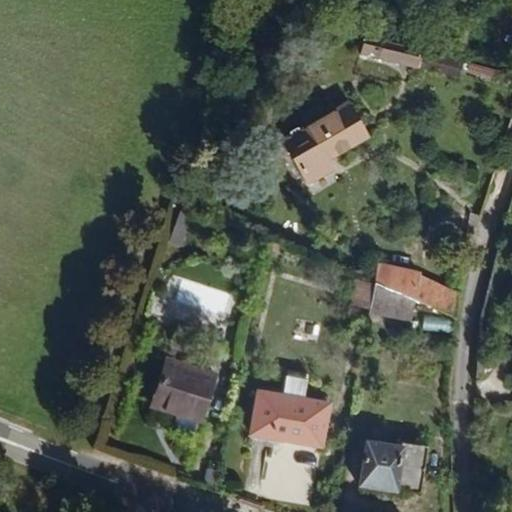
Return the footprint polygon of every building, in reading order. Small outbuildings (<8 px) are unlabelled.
[(422,32),(423,24),(387,14),(384,31),(414,39),(415,31),(422,32)] [(443,45),(446,29),(440,28),(438,44),(443,45)] [(463,50),(467,34),(446,29),(443,45),(463,50)] [(482,54),(485,38),(467,34),(463,50),(482,54)] [(364,43),(362,58),(421,70),(424,56),(364,43)] [(392,114),(372,82),(308,119),(332,161),(358,147),(353,137),(392,114)] [(451,316),(456,295),(417,279),(414,276),(373,265),(369,283),(411,301),(451,316)] [(406,324),(411,301),(369,283),(365,310),(406,324)] [(425,316),(424,329),(451,330),(451,318),(425,316)] [(339,424),(345,380),(320,375),(324,349),(303,346),(300,372),(274,368),(266,411),(339,424)] [(214,417),(227,376),(176,359),(164,402),(214,417)] [(439,486),(446,441),(385,430),(378,474),(439,486)]
